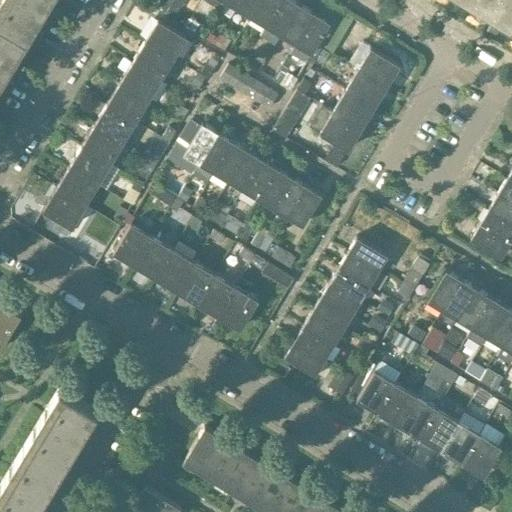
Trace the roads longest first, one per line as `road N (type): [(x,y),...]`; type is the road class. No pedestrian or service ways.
road 1 (residential): [(448,511),(162,335)]
road 2 (residential): [(55,511),(162,335)]
road 3 (residential): [(0,168),(99,0)]
road 4 (residential): [(162,335),(0,237)]
